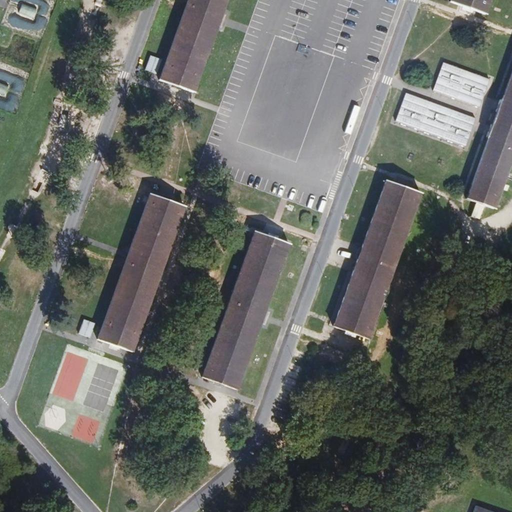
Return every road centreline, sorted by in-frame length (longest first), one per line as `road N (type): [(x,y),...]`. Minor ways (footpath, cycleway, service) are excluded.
road 1 (unclassified): [(184,511),(245,457),(413,0)]
road 2 (unclassified): [(90,511),(0,406)]
